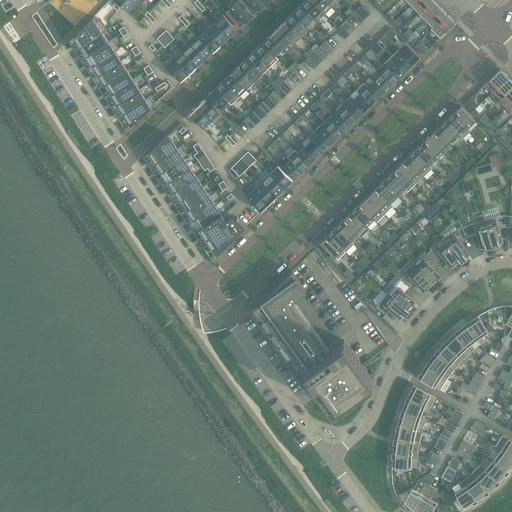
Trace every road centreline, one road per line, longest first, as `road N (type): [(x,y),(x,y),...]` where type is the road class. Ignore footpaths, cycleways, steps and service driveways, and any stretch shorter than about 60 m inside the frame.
road 1 (residential): [(226,314),(467,81),(472,49)]
road 2 (residential): [(472,49),(448,52),(206,287)]
road 3 (residential): [(330,458),(372,421),(410,338),(433,312),(477,273),(511,264)]
road 4 (residential): [(16,0),(122,167)]
road 5 (unclassified): [(226,314),(330,458)]
road 6 (residential): [(122,167),(206,287)]
